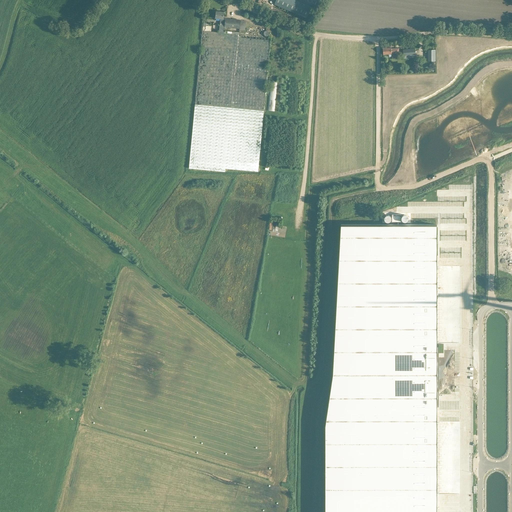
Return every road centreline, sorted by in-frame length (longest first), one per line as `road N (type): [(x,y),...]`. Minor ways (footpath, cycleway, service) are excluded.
road 1 (track): [(377,39),(378,186),(407,187),(487,161),(490,306)]
road 2 (unclassified): [(427,33),(330,35),(225,0)]
road 3 (unclassified): [(511,304),(480,314),(480,466)]
